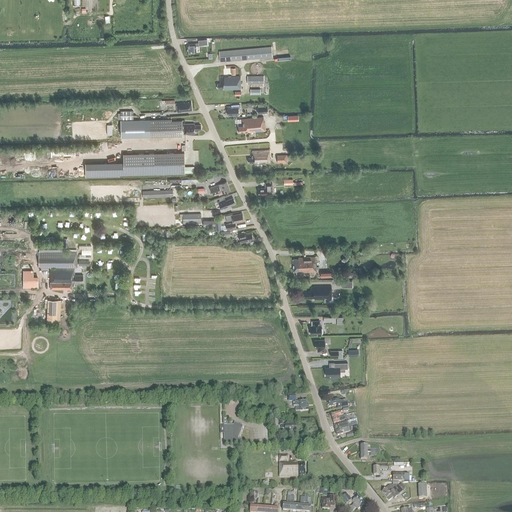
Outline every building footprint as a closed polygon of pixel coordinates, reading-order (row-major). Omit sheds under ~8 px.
[(195,44),(187,45),(187,54),(196,53),(195,46),(201,46),(201,45),(207,45),(207,40),(198,40),(198,43),(198,45),(195,45),(195,44)] [(271,47),(219,52),(220,62),(272,57),(271,47)] [(240,89),(240,76),(219,76),(220,83),(217,83),(217,89),(223,88),(223,90),(240,89)] [(263,76),(247,76),(247,84),(263,84),(263,76)] [(192,111),(191,102),(176,103),(176,105),(177,105),(177,112),(181,112),(181,111),(192,111)] [(227,109),(228,115),(238,115),(238,111),(240,111),(239,104),(233,105),(233,108),(227,109)] [(258,105),(258,108),(257,108),(258,114),(268,113),(267,107),(264,107),(264,104),(258,105)] [(133,111),(120,112),(121,120),(133,119),(133,111)] [(242,119),(243,124),(243,126),(238,127),(238,133),(249,132),(265,131),(264,122),(263,117),(242,119)] [(167,120),(120,121),(121,137),(182,136),(182,120),(171,121),(171,120),(170,120),(167,120)] [(194,124),(184,124),(184,134),(194,134),(194,132),(198,131),(198,130),(200,130),(200,125),(194,126),(194,124)] [(269,163),(269,151),(251,152),(252,158),(249,158),(249,163),(254,163),(254,164),(269,163)] [(123,155),(124,175),(185,173),(184,153),(157,154),(123,155)] [(286,155),(277,155),(277,163),(287,163),(287,159),(288,158),(288,155),(286,155)] [(219,196),(229,192),(226,182),(210,189),(213,195),(218,193),(219,196)] [(258,189),(259,196),(267,195),(267,193),(273,192),(272,183),(265,183),(265,189),(258,189)] [(224,200),(218,203),(221,210),(228,208),(228,207),(235,204),(233,198),(225,202),(224,200)] [(201,214),(182,215),(183,219),(183,224),(201,223),(201,214)] [(227,222),(232,220),(233,223),(234,223),(243,222),(242,214),(232,215),(225,216),(227,222)] [(249,241),(253,240),(251,233),(244,235),(244,232),(239,234),(240,236),(239,236),(240,243),(246,242),(246,243),(250,242),(249,241)] [(53,268),(70,269),(76,269),(77,253),(62,253),(62,245),(40,245),(39,252),(38,268),(53,269),(53,268)] [(292,272),(296,272),(296,278),(303,277),(303,273),(316,273),(316,263),(315,263),(315,258),(298,258),(298,259),(292,260),(292,272)] [(74,269),(50,269),(50,290),(72,290),(72,283),(82,283),(82,275),(74,275),(74,269)] [(33,277),(33,270),(23,270),(23,288),(38,288),(38,279),(34,279),(34,277),(33,277)] [(303,291),(303,298),(311,298),(311,300),(324,300),(324,299),(329,299),(329,300),(331,300),(331,286),(313,286),(313,287),(311,287),(311,291),(303,291)] [(48,300),(47,325),(60,326),(61,301),(48,300)] [(319,326),(319,321),(312,322),(313,326),(310,326),(310,334),(317,334),(317,333),(321,332),(321,326),(319,326)] [(324,348),(325,348),(324,340),(314,340),(315,348),(317,348),(317,352),(324,352),(324,348)] [(325,368),(326,376),(331,376),(331,377),(340,377),(339,369),(348,369),(347,363),(334,363),(334,368),(325,368)] [(340,399),(327,401),(328,407),(337,406),(337,409),(342,408),(347,407),(348,407),(347,401),(340,402),(340,399)] [(295,404),(293,405),(293,407),(295,407),(295,411),(299,411),(299,412),(300,412),(301,412),(302,412),(303,411),(308,411),(308,406),(307,406),(307,400),(299,401),(299,402),(296,402),(295,402),(295,404)] [(343,416),(332,419),(333,424),(343,421),(348,420),(346,415),(343,416)] [(296,432),(296,425),(285,425),(283,425),(282,421),(279,421),(279,426),(281,426),(281,430),(285,430),(285,432),(296,432)] [(233,425),(224,425),(224,443),(234,443),(234,441),(237,441),(243,425),(234,422),(233,425)] [(334,426),(335,431),(348,427),(347,422),(334,426)] [(348,427),(335,431),(337,436),(350,432),(348,427)] [(287,456),(279,456),(279,478),(299,477),(299,476),(305,476),(305,464),(297,464),(297,462),(287,463),(287,456)] [(373,467),(373,476),(379,475),(379,471),(388,471),(388,466),(377,466),(377,467),(373,467)] [(403,491),(398,485),(389,485),(381,492),(388,501),(393,497),(394,499),(403,491)] [(418,485),(418,498),(426,498),(425,485),(418,485)] [(345,493),(341,497),(346,503),(350,499),(345,493)] [(330,506),(334,506),(334,503),(335,496),(328,496),(328,499),(322,499),(321,504),(322,505),(322,509),(330,509),(330,506)] [(364,504),(358,496),(352,501),(354,504),(350,508),(352,511),(356,508),(358,510),(364,504)] [(249,511),(256,511),(257,507),(254,506),(254,504),(251,503),(249,511)]
